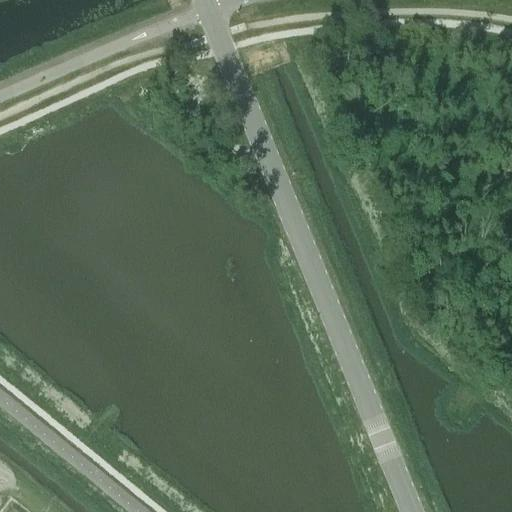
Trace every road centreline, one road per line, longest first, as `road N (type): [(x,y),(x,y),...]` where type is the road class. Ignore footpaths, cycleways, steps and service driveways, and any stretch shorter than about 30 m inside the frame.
road 1 (tertiary): [(411,511),(202,0)]
road 2 (unknown): [(511,35),(353,28),(223,51)]
